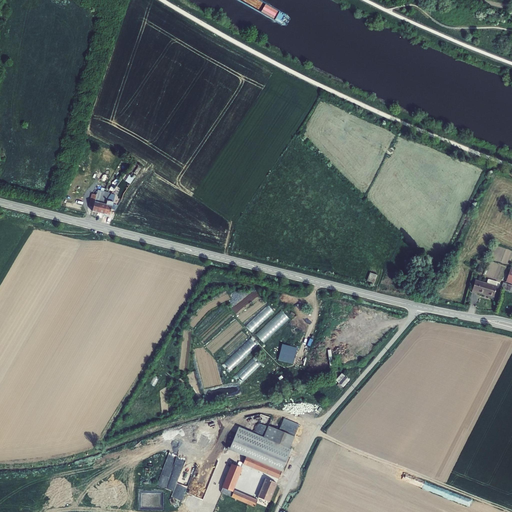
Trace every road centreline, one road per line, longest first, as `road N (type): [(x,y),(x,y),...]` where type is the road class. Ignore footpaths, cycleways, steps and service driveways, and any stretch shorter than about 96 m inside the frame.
road 1 (secondary): [(0,202),(420,307)]
road 2 (unclassified): [(277,511),(318,426),(420,307)]
road 3 (track): [(315,432),(509,511)]
